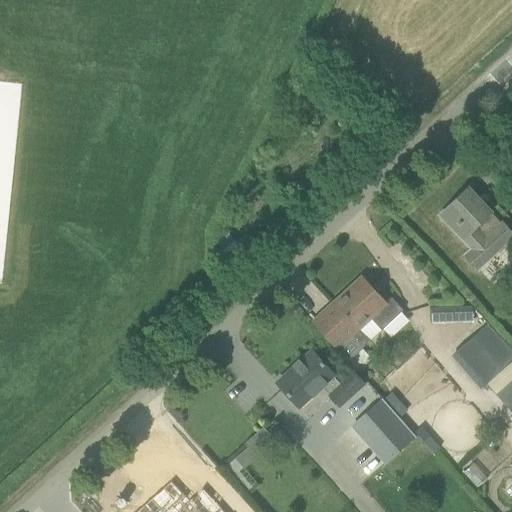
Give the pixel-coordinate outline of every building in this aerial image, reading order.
[(511,238),(511,235),(482,204),(468,189),(440,216),(472,251),(463,259),(476,272),(511,238)] [(361,278),(337,300),(362,327),(370,320),(380,331),(402,310),(391,298),(385,303),(361,278)] [(337,300),(312,322),(325,337),(337,350),(348,361),(359,351),(372,339),(362,327),(337,300)] [(430,308),(431,326),(472,324),(471,306),(430,308)] [(511,351),(487,325),(455,354),(485,387),(511,362),(511,351)] [(276,384),(300,410),(320,391),(339,410),(366,385),(353,370),(338,384),(333,379),(335,377),(312,351),(276,384)] [(511,387),(499,399),(511,412),(511,387)] [(413,436),(381,401),(359,420),(392,456),(413,436)] [(247,447),(234,458),(242,468),(255,458),(247,447)] [(135,510),(132,511),(221,511),(199,486),(184,499),(169,483),(166,479),(133,508),(135,510)]
